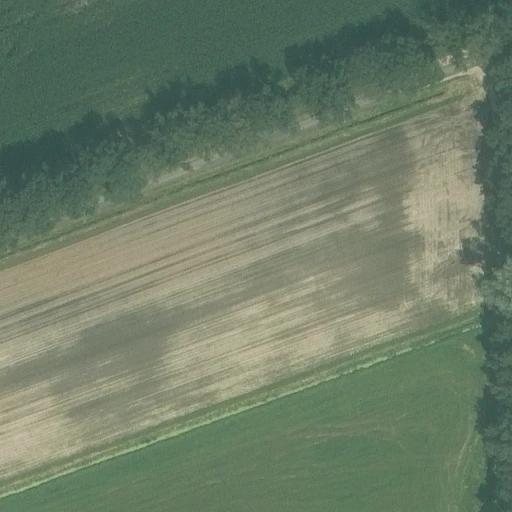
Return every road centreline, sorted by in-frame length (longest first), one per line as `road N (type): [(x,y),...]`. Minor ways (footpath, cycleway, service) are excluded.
road 1 (unclassified): [(0,241),(511,54)]
road 2 (track): [(498,60),(505,82),(507,511)]
